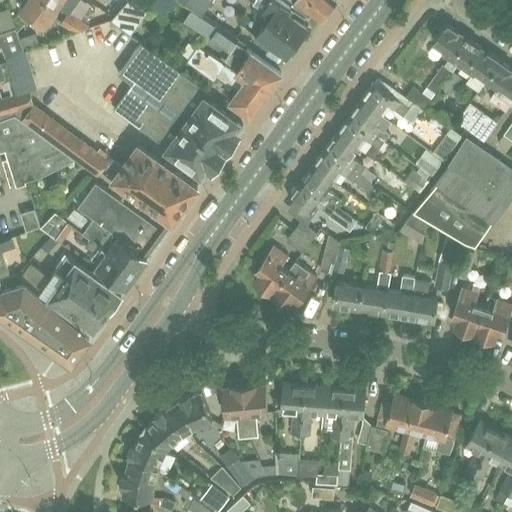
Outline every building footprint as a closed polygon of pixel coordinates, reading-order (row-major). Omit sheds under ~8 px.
[(45,26),(58,7),(47,0),(28,0),(21,10),(45,26)] [(72,0),(47,0),(58,7),(59,5),(69,12),(76,2),(72,0)] [(132,0),(128,0),(112,19),(131,34),(148,11),(132,0)] [(184,0),(197,8),(203,13),(211,0),(184,0)] [(263,8),(300,35),(301,35),(304,34),(307,30),(306,27),(308,24),(290,11),(292,8),(280,0),(265,0),(268,2),(263,7),(263,8)] [(292,0),(294,1),(294,0),(295,0),(321,20),(335,0),(292,0)] [(263,8),(263,7),(261,6),(255,15),(260,19),(263,18),(267,21),(256,36),(269,46),(271,44),(286,55),(288,52),(292,51),(295,47),(294,44),(300,35),(263,8)] [(244,60),(237,70),(267,92),(281,72),(252,51),(236,40),(239,37),(203,13),(197,8),(188,21),(214,40),(244,60)] [(70,13),(62,24),(75,33),(91,27),(70,13)] [(459,62),(474,40),(447,21),(434,41),(446,49),(444,52),(459,62)] [(9,56),(26,50),(18,27),(0,32),(0,45),(4,44),(8,56),(9,56)] [(487,78),(501,59),(474,40),(459,62),(473,72),(467,81),(479,89),(487,78)] [(115,107),(207,175),(244,125),(206,97),(211,92),(141,41),(118,72),(133,82),(115,107)] [(267,92),(237,70),(232,66),(199,45),(189,60),(215,78),(218,74),(239,90),(231,100),(251,114),(267,92)] [(20,93),(30,90),(39,87),(28,49),(26,50),(9,56),(20,93)] [(506,108),(511,100),(511,66),(501,59),(487,78),(499,86),(491,97),(506,108)] [(429,88),(437,94),(439,91),(453,71),(444,65),(429,88)] [(461,76),(453,71),(439,91),(447,97),(461,76)] [(362,97),(383,113),(389,104),(403,115),(409,107),(374,81),(362,97)] [(405,95),(426,110),(433,100),(412,86),(405,95)] [(115,177),(124,165),(110,155),(108,158),(34,103),(30,90),(20,93),(11,95),(15,109),(14,110),(15,112),(15,115),(75,160),(77,159),(81,162),(87,154),(102,165),(101,167),(102,168),(115,177)] [(0,119),(15,115),(15,112),(14,110),(15,109),(11,95),(0,98),(0,119)] [(376,122),(383,113),(362,97),(350,114),(384,140),(390,132),(376,122)] [(493,125),(467,107),(457,121),(483,139),(493,125)] [(379,148),(384,140),(350,114),(338,131),(358,146),(365,137),(379,148)] [(39,178),(75,160),(15,115),(0,119),(0,151),(6,149),(16,184),(39,178)] [(511,122),(503,134),(511,140),(511,122)] [(461,134),(451,127),(434,151),(443,157),(461,134)] [(352,155),(358,146),(338,131),(326,147),(370,180),(376,172),(352,155)] [(511,192),(511,168),(467,138),(433,187),(415,211),(428,219),(475,246),(489,226),(511,192)] [(146,175),(186,203),(199,186),(139,143),(124,165),(115,177),(114,178),(134,192),(146,175)] [(376,185),(370,180),(326,147),(314,163),(334,178),(341,170),(371,192),(376,185)] [(414,162),(431,175),(441,161),(425,149),(414,162)] [(97,174),(102,168),(101,167),(102,165),(87,154),(81,162),(97,174)] [(328,188),(334,178),(314,163),(302,179),(336,205),(342,198),(328,188)] [(412,168),(403,180),(417,191),(426,179),(412,168)] [(174,220),(186,203),(146,175),(134,192),(174,220)] [(342,210),(336,205),(302,179),(289,197),(310,212),(317,203),(331,213),(329,215),(335,220),(342,210)] [(166,231),(114,194),(96,181),(78,206),(94,217),(119,235),(148,256),(166,231)] [(29,228),(40,224),(35,209),(24,213),(29,228)] [(425,234),(428,219),(415,211),(407,223),(425,234)] [(365,227),(374,234),(388,231),(392,225),(376,212),(365,227)] [(55,213),(42,227),(52,234),(55,237),(66,221),(55,213)] [(137,271),(148,256),(119,235),(94,217),(83,232),(91,238),(137,271)] [(302,249),(316,230),(302,219),(288,239),(302,249)] [(55,237),(52,234),(42,246),(49,251),(58,239),(55,237)] [(0,278),(10,275),(2,251),(14,246),(11,237),(0,240),(0,278)] [(126,286),(137,271),(91,238),(86,244),(95,251),(92,256),(100,262),(97,265),(126,286)] [(272,293),(290,269),(282,264),(288,255),(275,245),(257,270),(260,272),(255,280),(272,293)] [(336,256),(333,266),(345,269),(350,248),(339,245),(336,256)] [(461,247),(453,274),(465,278),(473,251),(461,247)] [(385,312),(388,288),(394,250),(382,248),(380,266),(382,266),(378,286),(363,284),(360,308),(385,312)] [(333,270),(333,266),(336,256),(325,253),(321,267),(333,270)] [(96,329),(122,293),(77,260),(67,273),(59,266),(42,290),(96,329)] [(296,260),(290,269),(272,293),(290,305),(295,298),(299,301),(311,285),(310,285),(317,276),(296,260)] [(439,262),(434,286),(448,289),(453,265),(439,262)] [(409,316),(413,292),(416,279),(416,275),(404,273),(402,290),(388,288),(385,312),(409,316)] [(438,296),(437,296),(427,294),(430,281),(416,279),(413,292),(409,316),(434,320),(438,296)] [(360,308),(363,284),(339,280),(335,304),(360,308)] [(0,295),(0,309),(73,360),(91,335),(28,283),(3,291),(0,295)] [(475,333),(484,305),(476,302),(479,292),(472,289),(463,286),(460,297),(453,315),(457,317),(454,326),(475,333)] [(484,305),(475,333),(495,340),(498,331),(503,333),(509,314),(511,304),(511,302),(497,298),(493,308),(484,305)] [(301,432),(305,383),(285,381),(282,409),(294,410),(292,431),(301,432)] [(244,384),(249,437),(259,436),(257,412),(268,411),(265,382),(244,384)] [(323,412),(325,384),(305,383),(301,432),(310,433),(312,411),(323,412)] [(240,438),(249,437),(244,384),(223,386),(226,415),(237,414),(240,438)] [(341,435),(345,386),(325,384),(323,412),(322,427),(333,427),(332,435),(341,435)] [(366,387),(345,386),(341,435),(339,467),(351,468),(353,436),(350,436),(352,415),(364,416),(366,387)] [(174,404),(189,429),(194,426),(213,418),(202,391),(192,394),(190,391),(181,395),(183,399),(174,404)] [(406,427),(414,398),(395,393),(394,395),(385,393),(377,424),(370,422),(365,441),(364,444),(382,449),(389,422),(406,427)] [(426,432),(434,403),(414,398),(406,427),(400,450),(410,453),(416,429),(426,432)] [(434,403),(426,432),(445,437),(446,435),(455,437),(461,413),(452,411),(453,408),(434,403)] [(184,432),(189,429),(174,404),(165,409),(162,406),(155,413),(157,416),(147,425),(146,426),(147,427),(147,426),(170,445),(184,432)] [(474,473),(498,429),(479,419),(466,443),(476,449),(466,468),(474,473)] [(502,463),(511,444),(511,436),(498,429),(474,473),(482,477),(492,458),(502,463)] [(129,464),(157,472),(159,466),(167,449),(143,432),(144,431),(143,431),(141,432),(142,432),(136,445),(132,443),(128,452),(132,454),(129,464)] [(509,492),(511,486),(511,444),(502,463),(511,468),(501,487),(509,492)] [(298,473),(300,458),(300,452),(276,450),(276,471),(298,473)] [(246,469),(238,458),(237,457),(225,465),(241,486),(252,478),(246,469)] [(300,458),(298,473),(319,475),(319,471),(320,459),(300,458)] [(155,477),(157,472),(129,464),(126,473),(122,473),(121,483),(125,483),(123,495),(153,498),(155,477)] [(254,465),(246,469),(252,478),(259,475),(266,474),(261,464),(254,465)] [(210,476),(233,493),(240,487),(221,466),(210,476)] [(339,472),(319,471),(319,475),(318,482),(338,483),(339,472)] [(212,482),(201,497),(218,510),(229,495),(212,482)] [(333,485),(311,484),(310,495),(332,496),(333,485)] [(438,493),(416,484),(411,495),(433,504),(438,493)] [(243,494),(227,509),(229,511),(237,511),(242,508),(245,511),(251,511),(256,508),(243,494)] [(457,501),(441,494),(437,504),(453,511),(457,501)] [(418,511),(425,511),(428,507),(412,500),(409,508),(418,511)] [(453,511),(454,511),(468,511),(470,508),(459,502),(453,511)]
